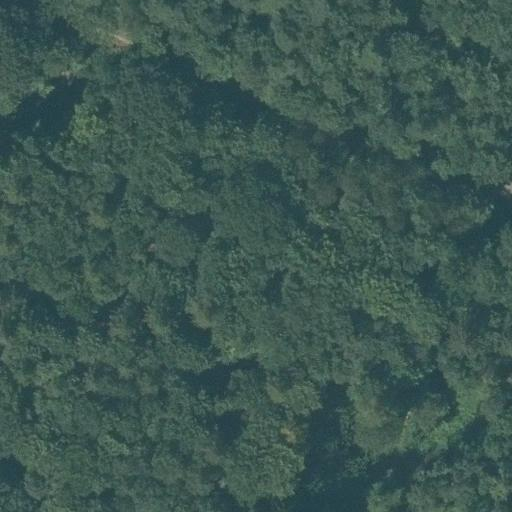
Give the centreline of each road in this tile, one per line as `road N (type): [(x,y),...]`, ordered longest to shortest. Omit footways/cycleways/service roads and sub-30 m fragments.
road 1 (track): [(508,181),(59,0)]
road 2 (track): [(378,511),(508,181)]
